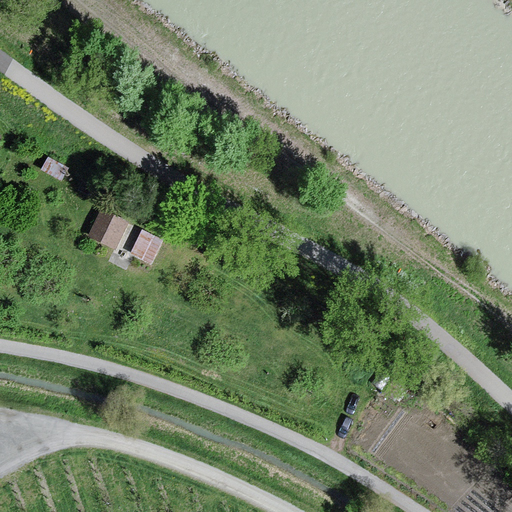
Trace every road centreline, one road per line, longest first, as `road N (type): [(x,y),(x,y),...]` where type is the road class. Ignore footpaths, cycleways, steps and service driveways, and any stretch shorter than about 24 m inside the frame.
road 1 (track): [(0,61),(177,180),(400,297),(511,402)]
road 2 (track): [(407,511),(330,460),(204,404),(85,364),(0,350)]
road 3 (track): [(283,511),(111,442)]
